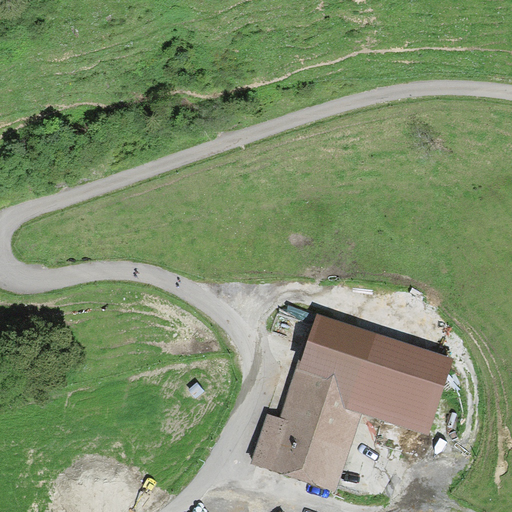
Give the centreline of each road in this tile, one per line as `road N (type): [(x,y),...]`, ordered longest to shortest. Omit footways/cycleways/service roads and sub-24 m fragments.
road 1 (unclassified): [(0,230),(30,208),(366,98),(445,86),(511,91)]
road 2 (unclassified): [(168,511),(215,470),(238,427),(255,363),(249,341),(183,286),(134,271),(40,279),(0,267)]
